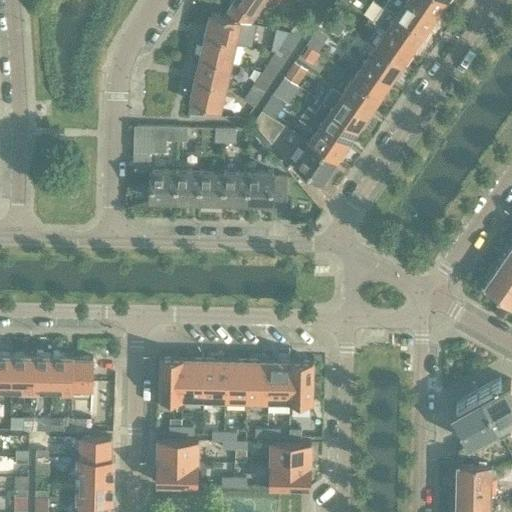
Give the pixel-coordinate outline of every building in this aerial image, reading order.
[(232,0),(223,14),(240,18),(240,19),(251,21),(264,0),(232,0)] [(386,0),(384,4),(424,32),(435,16),(411,0),(386,0)] [(445,0),(411,0),(435,16),(446,0),(445,0)] [(373,19),(413,48),(424,32),(384,4),(373,19)] [(210,11),(205,34),(235,41),(240,19),(240,18),(223,14),(210,11)] [(373,19),(369,17),(365,23),(381,34),(375,44),(402,63),(413,48),(373,19)] [(205,34),(200,56),(230,63),(235,41),(205,34)] [(281,43),(276,50),(286,58),(291,50),(281,43)] [(358,56),(391,79),(402,63),(375,44),(368,53),(363,49),(358,56)] [(286,58),(276,50),(271,58),(281,65),(286,58)] [(200,56),(195,78),(224,85),(230,63),(200,56)] [(353,75),(381,95),(391,79),(358,56),(353,63),(359,66),(353,75)] [(308,68),(295,59),(285,75),(298,84),(308,68)] [(298,84),(285,75),(274,91),(287,99),(289,101),(301,85),(298,84)] [(353,75),(342,91),(370,110),(381,95),(353,75)] [(224,85),(195,78),(190,101),(219,108),(224,85)] [(253,83),(248,91),(259,98),(264,90),(253,83)] [(248,91),(243,98),(254,105),(259,98),(248,91)] [(287,99),(274,91),(261,109),(275,118),(287,99)] [(342,91),(331,107),(359,126),(370,110),(342,91)] [(307,106),(304,112),(348,142),(359,126),(331,107),(325,116),(320,112),(319,114),(307,106)] [(270,143),(275,134),(283,123),(275,118),(261,109),(254,120),(258,123),(250,128),(265,146),(270,143)] [(315,131),(309,139),(336,159),(348,142),(304,112),(300,117),(311,125),(310,127),(315,131)] [(176,139),(177,126),(134,125),(134,150),(153,151),(153,150),(165,151),(165,139),(176,139)] [(186,126),(177,126),(176,139),(186,139),(186,126)] [(215,140),(225,140),(225,127),(215,127),(215,140)] [(225,127),(225,140),(234,140),(235,127),(225,127)] [(336,159),(309,139),(294,160),(322,179),(336,159)] [(151,199),(175,200),(176,168),(151,167),(151,199)] [(175,200),(199,201),(200,169),(176,168),(175,200)] [(199,201),(223,201),(224,170),(200,169),(199,201)] [(223,201),(247,202),(248,170),(224,170),(223,201)] [(248,170),(247,202),(272,203),(272,199),(286,200),(286,175),(273,175),(273,171),(248,170)] [(511,243),(484,284),(511,303),(511,243)] [(0,384),(11,385),(11,352),(0,351),(0,384)] [(22,388),(31,388),(31,352),(11,352),(11,385),(22,385),(22,388)] [(40,385),(51,385),(52,353),(31,352),(31,388),(40,389),(40,385)] [(70,391),(71,391),(71,353),(52,353),(51,385),(62,386),(62,389),(70,389),(70,391)] [(71,353),(71,391),(80,391),(80,386),(92,386),(93,356),(72,356),(72,353),(71,353)] [(159,395),(181,396),(182,356),(160,355),(159,395)] [(204,356),(182,356),(181,396),(203,396),(204,356)] [(225,356),(204,356),(203,396),(224,396),(225,356)] [(247,357),(225,356),(224,396),(246,397),(247,357)] [(268,357),(247,357),(246,397),(268,397),(268,357)] [(268,357),(268,397),(289,398),(290,358),(268,357)] [(290,358),(289,398),(312,398),(312,358),(290,358)] [(478,390),(507,442),(511,450),(511,381),(510,378),(503,383),(500,377),(478,390)] [(457,461),(491,462),(511,456),(511,450),(507,442),(478,390),(456,402),(459,407),(452,411),(468,440),(458,447),(457,461)] [(11,428),(30,428),(30,416),(11,416),(11,428)] [(50,429),(50,417),(30,416),(30,428),(50,429)] [(91,430),(91,416),(76,416),(76,417),(70,417),(70,429),(91,430)] [(50,429),(70,429),(70,417),(50,417),(50,429)] [(168,423),(168,431),(180,431),(181,423),(168,423)] [(181,423),(180,431),(193,431),(193,423),(181,423)] [(255,433),(267,433),(267,425),(255,425),(255,433)] [(267,425),(267,433),(279,433),(279,425),(267,425)] [(289,425),(288,433),(301,434),(301,426),(289,425)] [(212,430),(211,438),(222,438),(224,438),(224,430),(212,430)] [(236,438),(236,430),(224,430),(224,438),(234,438),(236,438)] [(36,434),(36,449),(36,455),(48,456),(49,435),(36,434)] [(76,447),(75,456),(113,457),(113,456),(111,456),(111,436),(81,435),(81,447),(76,447)] [(158,437),(157,459),(197,460),(198,438),(158,437)] [(222,438),(222,446),(234,446),(234,438),(224,438),(222,438)] [(234,438),(234,446),(246,447),(246,439),(236,438),(234,438)] [(271,439),(270,461),(310,462),(311,440),(271,439)] [(15,455),(15,475),(28,475),(28,455),(15,455)] [(48,456),(36,455),(36,462),(35,475),(48,475),(48,456)] [(80,465),(80,476),(113,477),(113,457),(75,456),(75,457),(77,457),(77,465),(80,465)] [(157,459),(157,481),(197,482),(197,460),(157,459)] [(270,461),(270,483),(310,484),(310,462),(270,461)] [(457,461),(455,511),(489,511),(491,462),(457,461)] [(221,474),(221,482),(233,483),(233,475),(221,474)] [(15,475),(14,495),(27,496),(28,475),(15,475)] [(233,475),(233,483),(245,483),(246,475),(233,475)] [(76,487),(76,496),(112,497),(113,477),(80,476),(80,487),(76,487)] [(14,495),(14,511),(26,511),(27,496),(14,495)] [(47,511),(48,496),(35,496),(34,511),(47,511)] [(74,508),(74,511),(109,511),(110,498),(112,498),(112,497),(76,496),(76,497),(80,497),(79,508),(74,508)]
